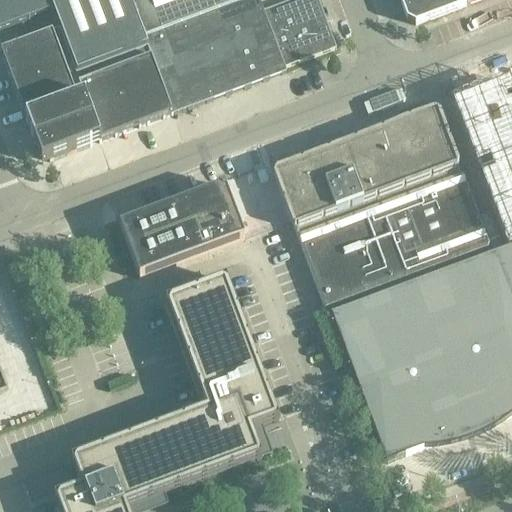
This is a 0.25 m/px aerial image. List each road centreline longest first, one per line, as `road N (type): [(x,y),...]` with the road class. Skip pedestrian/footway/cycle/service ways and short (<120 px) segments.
road 1 (unclassified): [(22,218),(387,81)]
road 2 (unclassified): [(387,81),(511,35)]
road 3 (unknown): [(337,468),(220,511)]
